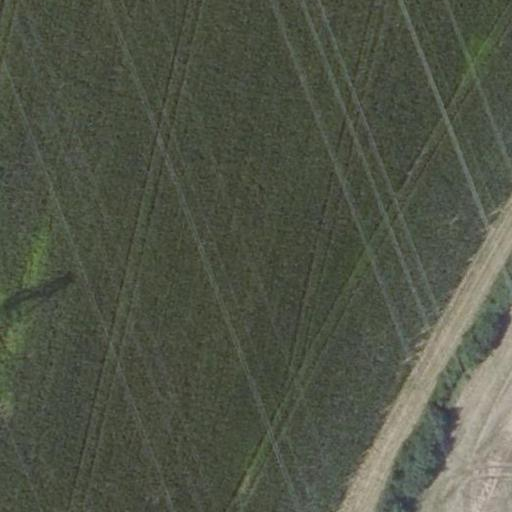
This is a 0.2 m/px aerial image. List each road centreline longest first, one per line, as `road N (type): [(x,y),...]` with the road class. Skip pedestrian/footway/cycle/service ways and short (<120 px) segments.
road 1 (track): [(353,511),(511,210)]
road 2 (track): [(511,334),(423,511)]
